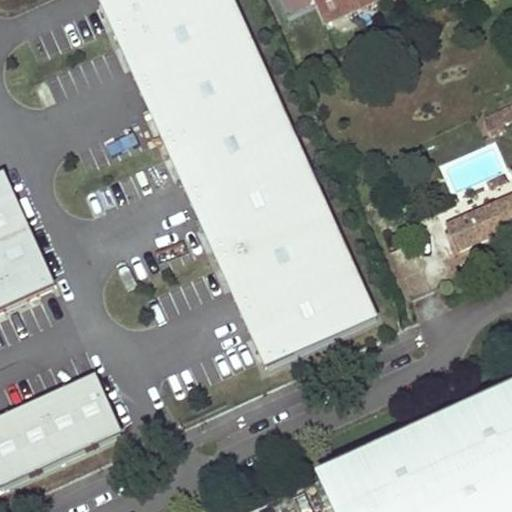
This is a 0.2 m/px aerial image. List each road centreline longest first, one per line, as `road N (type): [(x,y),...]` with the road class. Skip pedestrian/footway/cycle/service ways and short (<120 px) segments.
road 1 (unclassified): [(115,511),(437,365),(476,313),(511,296)]
road 2 (unknown): [(174,453),(146,370),(95,320),(236,336)]
road 3 (unknown): [(80,285),(190,227)]
